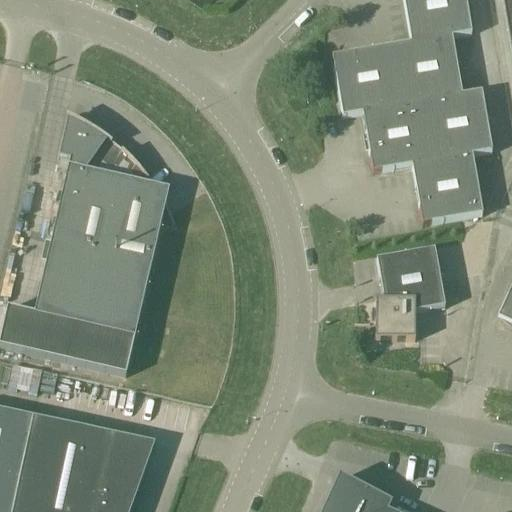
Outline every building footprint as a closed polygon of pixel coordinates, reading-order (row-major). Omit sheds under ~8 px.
[(462,100),(452,42),(471,39),(464,0),(402,0),(410,48),(332,61),(342,122),(362,118),(372,178),(412,171),(422,230),(482,220),(472,161),(492,157),(481,96),(462,100)] [(511,0),(500,0),(511,65),(511,0)] [(7,313),(0,342),(0,349),(126,379),(161,228),(172,230),(173,232),(174,231),(165,211),(169,194),(154,191),(150,187),(147,182),(144,178),(140,174),(137,170),(133,166),(129,163),(126,159),(122,156),(118,152),(113,149),(109,146),(105,143),(100,140),(96,137),(91,134),(87,132),(82,129),(77,127),(72,125),(68,123),(58,162),(70,165),(51,247),(34,319),(7,313)] [(375,305),(375,345),(415,345),(415,318),(445,312),(434,253),(375,264),(383,305),(375,305)] [(511,288),(497,321),(504,324),(511,331),(511,288)] [(154,449),(32,422),(0,415),(0,511),(134,511),(132,511),(154,449)] [(388,511),(391,507),(338,483),(324,511),(388,511)]
